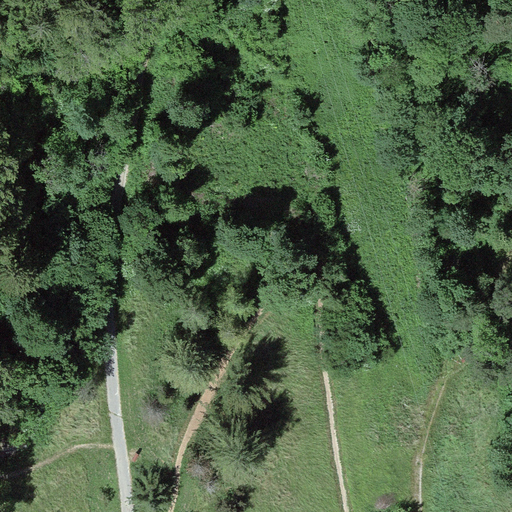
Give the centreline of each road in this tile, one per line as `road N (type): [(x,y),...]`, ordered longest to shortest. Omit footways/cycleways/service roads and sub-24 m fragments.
road 1 (track): [(156,0),(105,292),(127,511)]
road 2 (track): [(420,511),(416,487),(438,391),(470,306),(511,258)]
